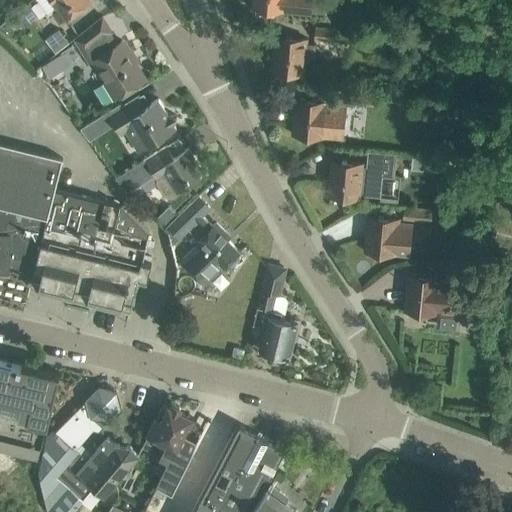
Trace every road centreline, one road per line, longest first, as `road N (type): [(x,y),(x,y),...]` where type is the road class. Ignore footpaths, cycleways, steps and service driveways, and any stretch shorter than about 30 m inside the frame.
road 1 (unclassified): [(370,420),(0,326)]
road 2 (residential): [(370,420),(376,364),(281,213),(226,103)]
road 3 (unclassified): [(511,470),(370,420)]
road 4 (residential): [(226,103),(150,0)]
